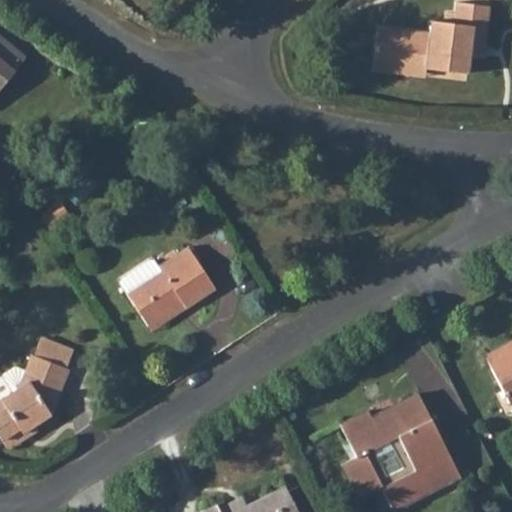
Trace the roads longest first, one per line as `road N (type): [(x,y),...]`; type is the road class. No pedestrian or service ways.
road 1 (residential): [(18,510),(476,216)]
road 2 (residential): [(464,149),(294,121),(228,99)]
road 3 (residential): [(228,99),(147,63),(55,0)]
